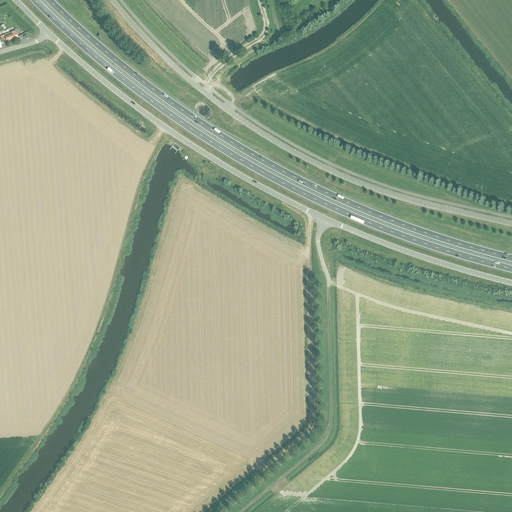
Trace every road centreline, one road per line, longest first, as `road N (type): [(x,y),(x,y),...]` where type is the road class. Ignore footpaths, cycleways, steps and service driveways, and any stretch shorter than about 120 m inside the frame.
road 1 (trunk): [(34,0),(142,94),(250,165),(394,233),(511,269)]
road 2 (trunk): [(511,258),(401,224),(253,155),(154,90),(48,0)]
road 3 (tertiary): [(47,33),(145,114),(307,211),(511,282)]
road 4 (unclassified): [(511,224),(389,192),(294,152),(201,90),(112,0)]
road 5 (track): [(238,511),(329,427),(328,279),(317,241),(325,219)]
road 6 (track): [(33,511),(108,393)]
